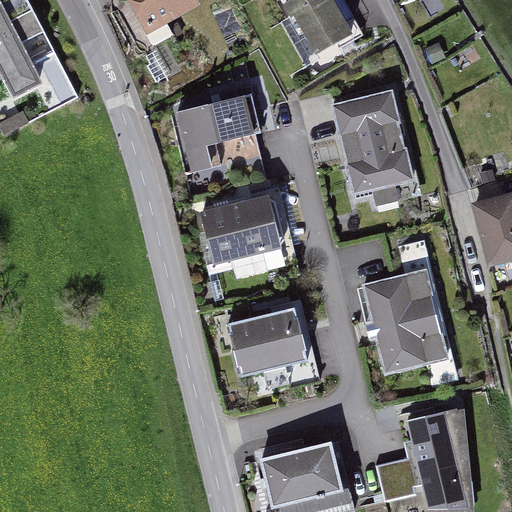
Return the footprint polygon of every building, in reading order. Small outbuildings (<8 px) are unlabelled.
[(21,0),(0,0),(0,131),(3,137),(74,99),(21,0)] [(132,0),(148,30),(194,7),(190,0),(132,0)] [(287,0),(278,5),(307,56),(356,28),(339,0),(287,0)] [(394,88),(327,103),(348,195),(368,191),(372,205),(419,194),(394,88)] [(250,94),(169,114),(185,176),(219,167),(225,190),(264,180),(252,135),(260,133),(250,94)] [(511,199),(476,209),(490,265),(511,259),(511,199)] [(267,201),(205,215),(216,262),(278,248),(267,201)] [(425,273),(366,287),(375,325),(368,327),(372,342),(379,341),(386,373),(446,359),(425,273)] [(292,311),(231,325),(243,375),(303,361),(292,311)] [(461,411),(407,424),(412,444),(406,446),(410,462),(380,469),(389,506),(417,499),(414,488),(422,486),(428,511),(468,510),(461,411)] [(336,445),(258,462),(269,510),(279,508),(279,511),(331,511),(350,508),(336,445)]
